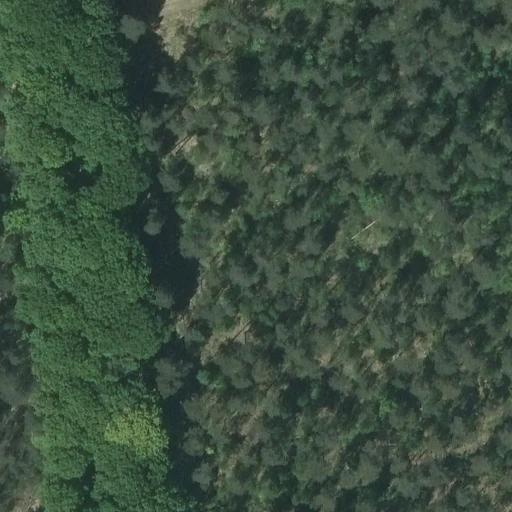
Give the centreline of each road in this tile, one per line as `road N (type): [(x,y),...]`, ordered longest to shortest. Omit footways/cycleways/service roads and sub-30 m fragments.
road 1 (track): [(57,0),(115,511)]
road 2 (track): [(62,43),(185,0)]
